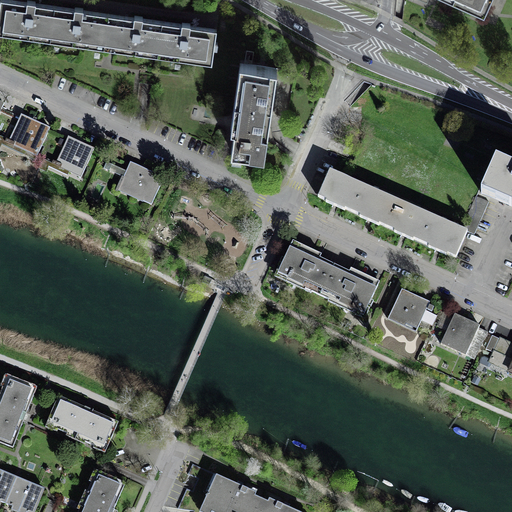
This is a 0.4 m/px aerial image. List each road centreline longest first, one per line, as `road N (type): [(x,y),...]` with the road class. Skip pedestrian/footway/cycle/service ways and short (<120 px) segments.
road 1 (residential): [(284,209),(0,74)]
road 2 (residential): [(511,311),(284,209)]
road 3 (trunk): [(310,33),(511,115)]
road 4 (trunk): [(511,106),(373,31)]
